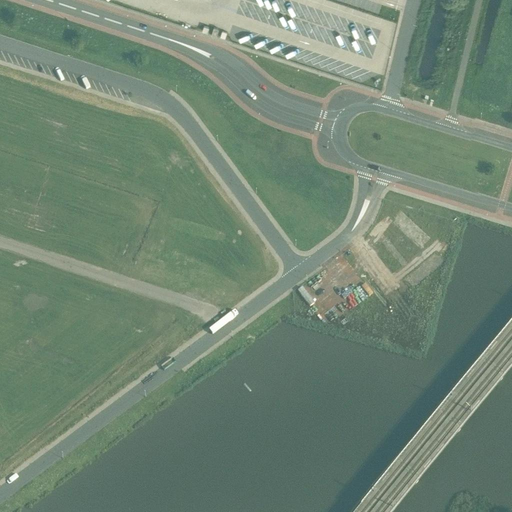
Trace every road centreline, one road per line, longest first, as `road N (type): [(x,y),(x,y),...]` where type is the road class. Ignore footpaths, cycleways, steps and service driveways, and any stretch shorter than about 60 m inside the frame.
road 1 (unclassified): [(0,42),(121,82),(174,110),(299,273)]
road 2 (unclassified): [(228,325),(0,243)]
road 3 (unclassified): [(0,495),(178,363)]
road 4 (tertiary): [(192,48),(270,110),(337,134)]
road 5 (tertiary): [(341,120),(281,101),(214,50),(192,48)]
road 6 (tertiary): [(192,48),(43,0)]
road 7 (tertiary): [(377,168),(511,209)]
road 8 (unclassified): [(377,168),(352,231),(299,273)]
